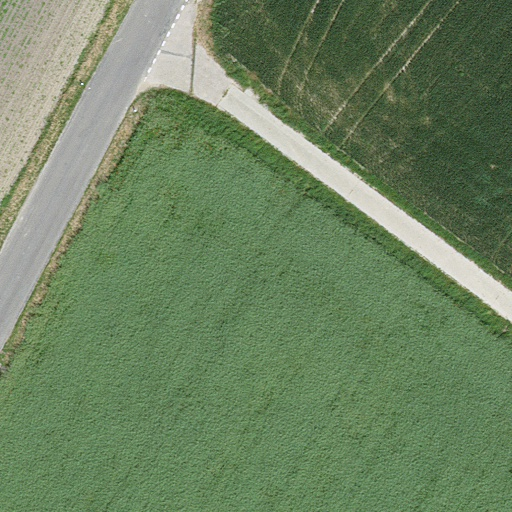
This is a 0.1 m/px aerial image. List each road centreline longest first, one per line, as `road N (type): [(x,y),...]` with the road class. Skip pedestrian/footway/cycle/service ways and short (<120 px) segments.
road 1 (track): [(151,35),(511,301)]
road 2 (tertiary): [(170,0),(0,323)]
